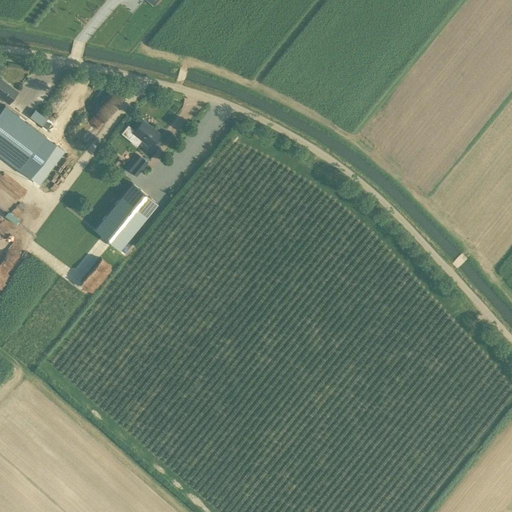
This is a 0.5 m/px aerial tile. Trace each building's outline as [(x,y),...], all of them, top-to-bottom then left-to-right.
[(0,77),(0,96),(8,103),(18,91),(0,77)] [(5,105),(0,110),(0,154),(34,179),(59,145),(5,105)] [(33,117),(44,124),(49,117),(38,110),(33,117)] [(133,133),(129,139),(138,146),(142,140),(152,148),(164,134),(145,119),(133,133)] [(205,165),(230,130),(218,122),(194,157),(205,165)] [(139,153),(127,167),(138,176),(150,163),(139,153)] [(132,182),(94,228),(119,249),(157,203),(132,182)] [(20,213),(25,204),(21,201),(15,210),(20,213)] [(18,223),(22,219),(13,210),(8,214),(18,223)] [(463,252),(452,262),(458,268),(468,258),(463,252)]
